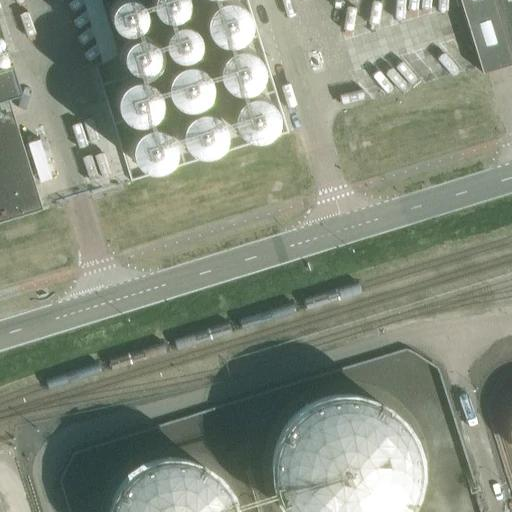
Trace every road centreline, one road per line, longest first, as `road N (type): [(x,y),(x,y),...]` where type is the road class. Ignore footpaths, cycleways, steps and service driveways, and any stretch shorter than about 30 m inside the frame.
road 1 (tertiary): [(0,336),(347,226)]
road 2 (unclassified): [(278,0),(347,226)]
road 3 (tertiary): [(347,226),(511,176)]
